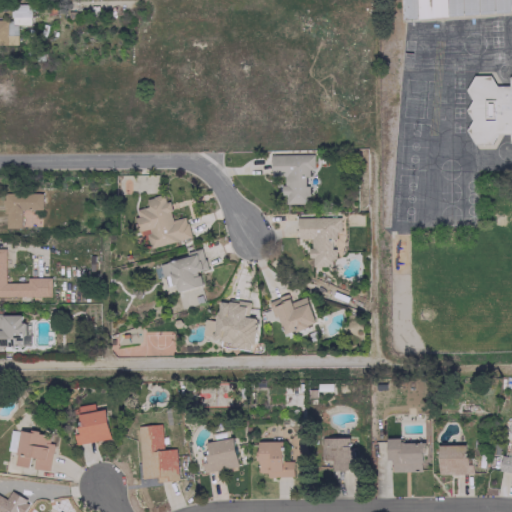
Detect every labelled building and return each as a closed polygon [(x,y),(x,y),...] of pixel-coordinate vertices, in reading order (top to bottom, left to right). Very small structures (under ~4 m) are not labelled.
[(0,43),(16,44),(17,24),(29,24),(29,7),(11,7),(10,20),(0,19),(0,43)] [(511,75),(509,82),(472,77),(466,129),(474,143),(511,134),(511,75)] [(270,154),(271,176),(282,176),(283,204),(307,203),(307,185),(306,169),(314,169),(313,154),(270,154)] [(41,209),(41,193),(4,192),(3,227),(21,228),(21,209),(41,209)] [(191,237),(185,216),(172,219),(168,201),(165,201),(163,193),(145,198),(147,206),(133,210),(138,230),(145,229),(150,247),(191,237)] [(297,218),(297,239),(309,238),(310,266),(334,266),(333,232),(340,231),(340,216),(297,218)] [(0,296),(51,296),(51,277),(26,277),(26,282),(5,282),(4,248),(0,248),(0,296)] [(176,291),(202,286),(198,271),(205,269),(201,252),(152,263),(155,278),(164,275),(166,285),(174,283),(176,291)] [(305,296),(290,302),(287,294),(270,300),(282,335),(315,323),(305,296)] [(248,302),(217,299),(215,322),(203,321),(202,336),(221,338),(220,346),(252,350),(256,317),(246,316),(248,302)] [(0,350),(9,350),(9,346),(23,346),(22,314),(0,314),(0,350)] [(109,438),(104,409),(94,410),(93,403),(76,406),(79,425),(72,426),(75,444),(109,438)] [(175,448),(162,449),(160,423),(136,426),(141,478),(156,477),(156,482),(178,480),(175,448)] [(8,451),(16,451),(17,431),(9,430),(8,451)] [(49,470),(52,443),(48,442),(49,435),(19,430),(15,465),(31,467),(31,468),(49,470)] [(237,466),(232,437),(205,442),(207,454),(200,455),(203,472),(237,466)] [(354,437),(320,437),(320,460),(332,460),(332,469),(354,469),(354,437)] [(388,438),(388,471),(423,471),(422,442),(400,443),(400,437),(388,438)] [(281,441),(257,442),(257,476),(292,475),(292,461),(282,461),(281,441)] [(438,474),(472,473),(472,456),(465,456),(465,444),(437,445),(438,474)] [(511,448),(511,456),(500,455),(498,471),(511,472),(511,448)]
